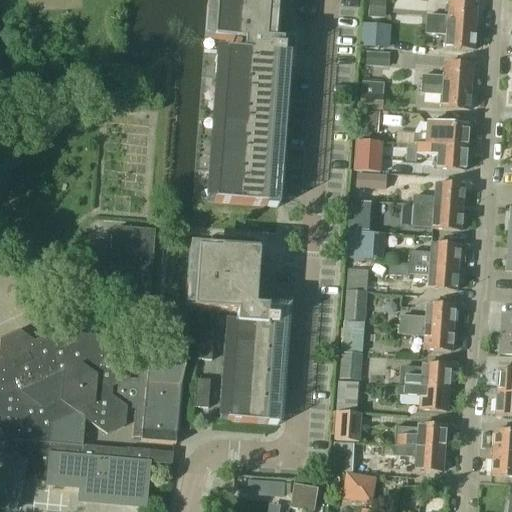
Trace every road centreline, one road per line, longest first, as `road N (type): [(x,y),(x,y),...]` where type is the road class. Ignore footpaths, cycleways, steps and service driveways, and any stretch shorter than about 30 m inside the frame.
road 1 (residential): [(327,0),(293,458),(203,455),(189,511)]
road 2 (residential): [(463,511),(495,0)]
